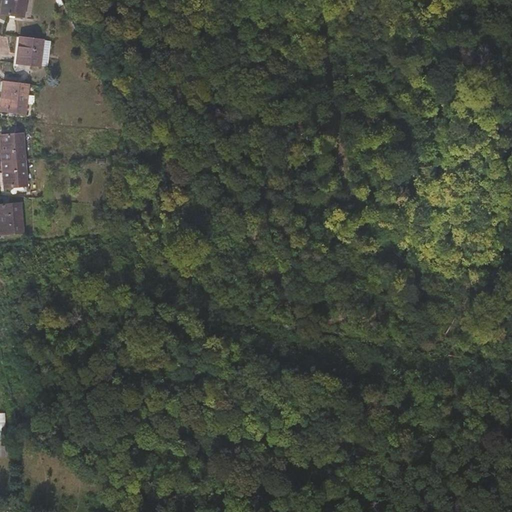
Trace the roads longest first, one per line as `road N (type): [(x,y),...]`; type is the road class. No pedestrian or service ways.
road 1 (unknown): [(511,239),(260,209),(207,79),(216,0)]
road 2 (unknown): [(511,230),(505,238),(441,183),(355,77),(353,0)]
